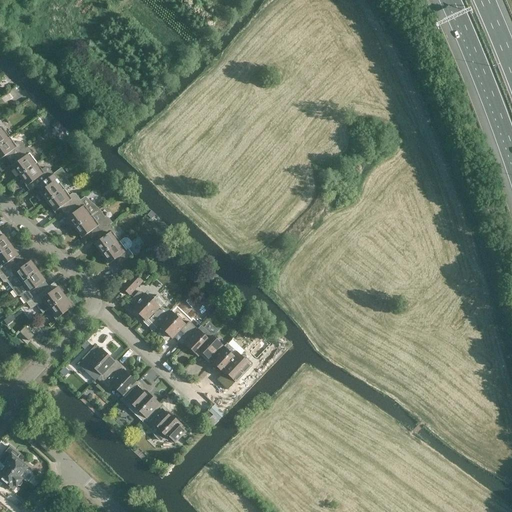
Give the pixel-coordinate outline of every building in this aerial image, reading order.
[(0,143),(9,137),(3,128),(5,126),(0,120),(0,143)] [(9,160),(27,146),(25,148),(21,142),(17,141),(14,143),(9,137),(0,143),(0,159),(6,155),(9,160)] [(27,146),(9,160),(10,160),(15,156),(18,161),(12,166),(19,176),(37,163),(30,154),(32,153),(27,146)] [(42,169),(38,165),(37,163),(19,176),(24,182),(23,183),(28,191),(30,191),(37,186),(54,173),(53,174),(48,167),(44,167),(42,169)] [(47,202),(64,189),(70,184),(65,176),(65,173),(61,167),(54,173),(37,186),(42,182),(46,187),(39,192),(47,202)] [(69,195),(64,189),(47,202),(54,212),(60,207),(64,212),(80,200),(76,194),(72,193),(69,195)] [(85,196),(81,199),(80,200),(64,212),(70,208),(73,213),(67,218),(74,228),(99,209),(85,196)] [(92,238),(110,225),(109,225),(112,222),(108,217),(105,217),(99,209),(74,228),(82,238),(88,233),(92,238)] [(102,254),(119,241),(112,232),(114,231),(110,225),(92,238),(97,234),(101,239),(94,244),(102,254)] [(0,253),(11,245),(3,235),(0,237),(0,253)] [(119,241),(102,254),(109,264),(116,259),(119,264),(132,255),(127,249),(129,248),(130,246),(131,244),(131,242),(128,239),(126,238),(124,238),(122,239),(119,242),(119,241)] [(0,275),(15,264),(12,260),(18,255),(11,245),(0,253),(0,275)] [(13,289),(38,271),(31,261),(24,266),(20,261),(15,264),(0,275),(0,276),(4,282),(8,282),(13,289)] [(27,302),(43,290),(39,286),(46,281),(38,271),(13,289),(18,296),(22,296),(27,302)] [(122,288),(130,296),(143,282),(136,274),(122,288)] [(43,314),(48,310),(66,297),(58,287),(52,292),(48,287),(43,290),(27,302),(31,308),(33,309),(37,305),(43,314)] [(144,296),(139,291),(129,302),(134,306),(133,308),(145,319),(143,321),(154,331),(159,326),(158,325),(171,312),(163,304),(165,302),(156,294),(151,300),(146,294),(144,296)] [(66,297),(48,310),(56,320),(73,307),(66,297)] [(158,325),(159,326),(172,338),(180,330),(184,334),(178,341),(183,346),(185,343),(184,343),(197,329),(189,322),(186,325),(171,312),(158,325)] [(211,361),(224,347),(215,339),(202,326),(198,330),(197,329),(184,343),(185,343),(198,356),(199,354),(209,363),(211,361)] [(25,327),(20,333),(29,341),(34,336),(25,327)] [(211,361),(224,373),(225,372),(230,376),(226,380),(232,386),(253,364),(247,358),(245,360),(238,353),(228,344),(224,347),(211,361)] [(100,376),(114,361),(101,349),(100,350),(95,346),(80,362),(88,369),(92,366),(101,375),(100,376)] [(126,369),(115,359),(114,361),(101,375),(100,376),(97,378),(110,390),(114,387),(124,396),(135,384),(136,384),(137,383),(124,371),(126,369)] [(135,384),(124,396),(120,400),(142,421),(146,417),(157,405),(158,406),(159,404),(146,392),(148,390),(138,381),(137,383),(136,384),(135,384)] [(160,403),(159,404),(158,406),(157,405),(146,417),(142,421),(151,429),(152,428),(154,430),(153,431),(153,435),(155,438),(158,441),(162,442),(166,441),(166,442),(170,438),(175,442),(185,431),(180,427),(182,425),(168,413),(169,412),(160,403)] [(7,467),(22,480),(22,479),(26,474),(23,471),(26,467),(10,453),(6,457),(8,459),(3,465),(6,467),(7,467)] [(7,467),(6,467),(2,473),(0,471),(0,479),(12,490),(16,486),(17,486),(18,486),(20,486),(22,483),(21,481),(22,480),(7,467)]
